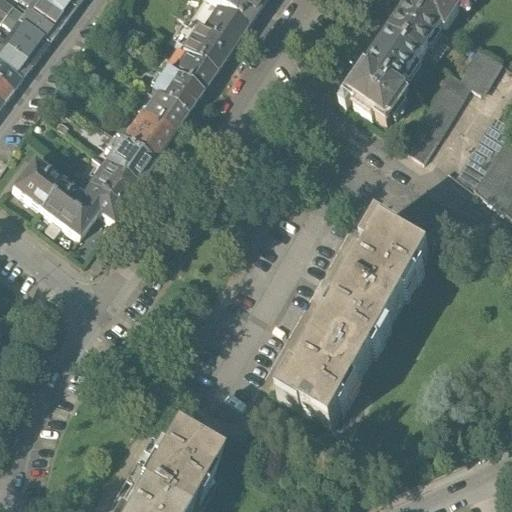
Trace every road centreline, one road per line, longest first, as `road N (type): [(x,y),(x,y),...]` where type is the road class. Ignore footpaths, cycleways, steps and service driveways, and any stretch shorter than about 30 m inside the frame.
road 1 (residential): [(313,0),(94,310)]
road 2 (residential): [(94,310),(26,425),(8,511)]
